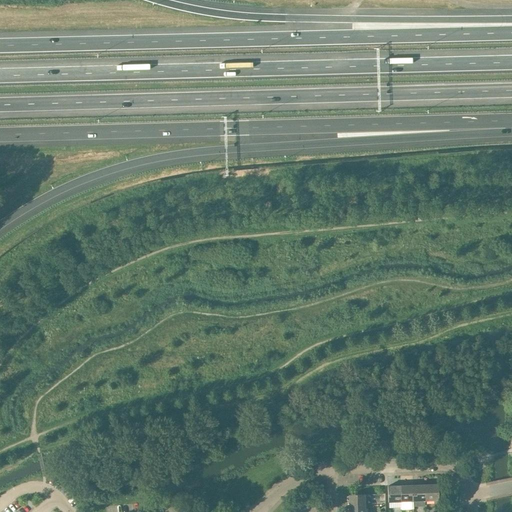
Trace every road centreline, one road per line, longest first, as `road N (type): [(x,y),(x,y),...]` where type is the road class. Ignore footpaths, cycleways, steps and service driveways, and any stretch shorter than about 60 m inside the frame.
road 1 (motorway): [(0,231),(86,181),(140,164),(505,120)]
road 2 (motorway): [(0,105),(511,90)]
road 3 (motorway): [(511,61),(0,75)]
road 4 (motorway): [(511,33),(0,46)]
road 5 (motorway): [(0,134),(505,120)]
road 6 (motorway): [(511,20),(234,16),(157,0)]
road 7 (residential): [(467,494),(460,474),(446,465),(331,469)]
